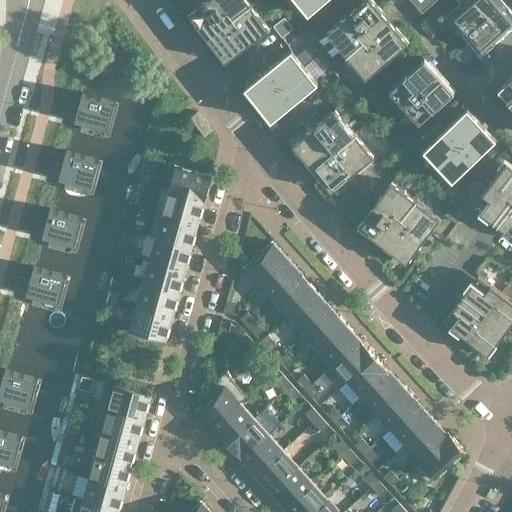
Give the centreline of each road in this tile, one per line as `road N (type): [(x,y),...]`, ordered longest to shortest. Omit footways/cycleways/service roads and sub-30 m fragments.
road 1 (residential): [(250,141),(377,291),(511,429)]
road 2 (residential): [(250,141),(169,425)]
road 3 (residential): [(141,0),(250,141)]
road 4 (residential): [(394,0),(511,133)]
